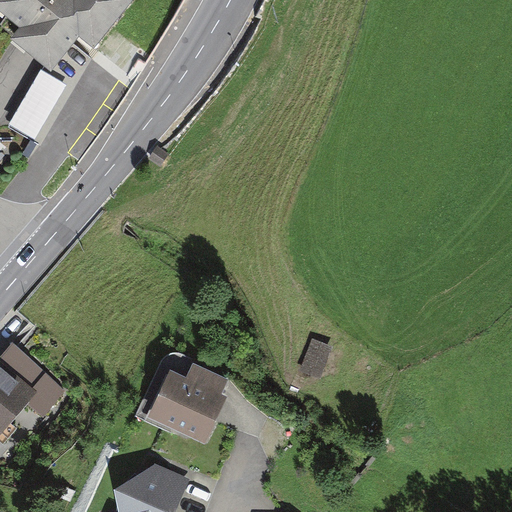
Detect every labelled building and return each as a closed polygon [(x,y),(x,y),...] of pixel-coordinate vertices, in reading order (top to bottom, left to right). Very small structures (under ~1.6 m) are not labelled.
[(0,0),(0,3),(26,24),(16,37),(54,67),(82,31),(97,43),(130,0),(0,0)] [(39,74),(12,134),(40,146),(67,87),(39,74)] [(329,357),(308,347),(295,377),(315,386),(329,357)] [(0,426),(31,391),(0,364),(0,426)] [(222,398),(171,374),(153,414),(203,437),(222,398)] [(170,511),(185,480),(152,465),(116,489),(121,511),(170,511)]
